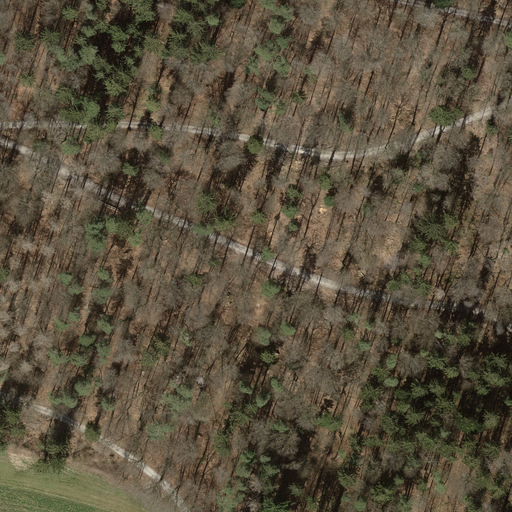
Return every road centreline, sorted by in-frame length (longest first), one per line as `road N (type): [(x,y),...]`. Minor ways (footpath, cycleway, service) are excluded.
road 1 (track): [(0,139),(286,267),(353,290),(461,306),(511,327)]
road 2 (track): [(0,128),(174,127),(359,155),(418,139),(511,96)]
road 3 (track): [(0,393),(116,447),(188,511)]
road 4 (track): [(511,24),(392,0)]
